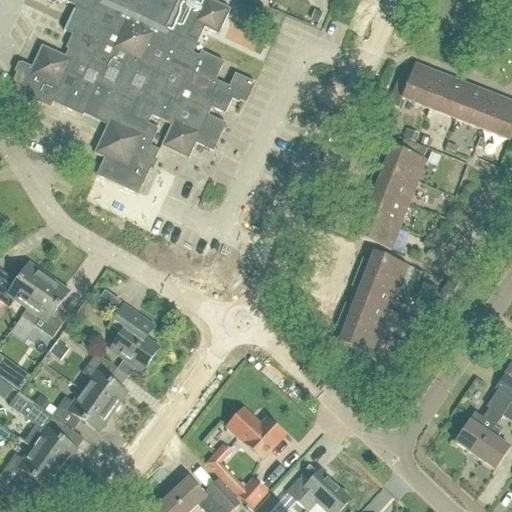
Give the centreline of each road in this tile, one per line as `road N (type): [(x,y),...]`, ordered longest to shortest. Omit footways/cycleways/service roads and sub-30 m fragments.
road 1 (unclassified): [(237,324),(306,196),(391,0)]
road 2 (residential): [(237,324),(89,244),(51,214),(0,130)]
road 3 (residential): [(100,511),(237,324)]
road 4 (residential): [(393,455),(511,280)]
road 5 (unclassified): [(393,455),(261,334),(237,324)]
